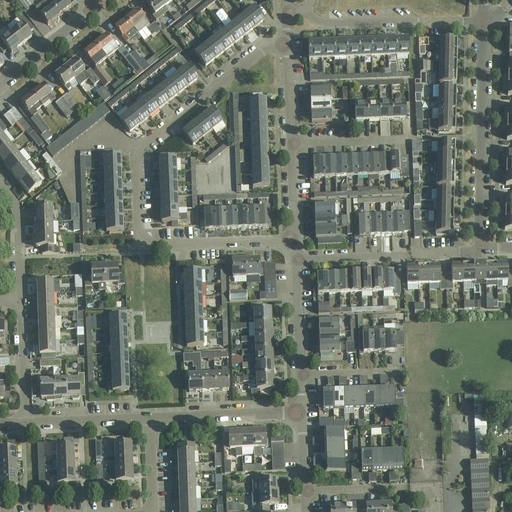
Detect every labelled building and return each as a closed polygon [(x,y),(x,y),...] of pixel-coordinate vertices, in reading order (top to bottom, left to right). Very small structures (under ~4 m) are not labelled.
[(33,6),(28,0),(16,0),(25,11),(33,6)] [(59,16),(46,0),(35,9),(47,26),(59,16)] [(46,0),(59,16),(70,7),(64,0),(46,0)] [(165,8),(157,0),(151,0),(146,4),(154,15),(152,17),(156,22),(168,12),(165,8)] [(157,0),(165,8),(174,1),(173,0),(157,0)] [(216,1),(214,0),(210,0),(203,5),(206,9),(216,1)] [(189,12),(194,7),(191,3),(186,8),(189,12)] [(194,13),(196,16),(206,9),(203,5),(194,13)] [(244,16),(254,29),(264,21),(254,8),(244,16)] [(126,20),(137,34),(143,42),(151,37),(152,39),(161,32),(158,28),(154,24),(150,27),(137,11),(126,20)] [(196,16),(194,13),(184,21),(187,24),(196,16)] [(172,19),(175,23),(181,18),(178,14),(172,19)] [(21,25),(11,33),(22,46),(32,38),(28,34),(33,30),(27,23),(22,16),(17,20),(21,25)] [(244,16),(234,24),(244,37),(254,29),(244,16)] [(131,40),(130,39),(137,34),(126,20),(115,29),(126,44),(131,40)] [(187,24),(184,21),(175,28),(177,32),(187,24)] [(234,24),(224,32),(234,44),(244,37),(234,24)] [(162,25),(158,28),(161,32),(161,33),(166,29),(162,25)] [(224,32),(214,39),(225,52),(234,44),(224,32)] [(11,54),(22,46),(11,33),(1,41),(0,39),(0,50),(3,54),(8,50),(11,54)] [(106,59),(114,54),(118,50),(106,36),(95,45),(106,59)] [(214,39),(205,47),(215,60),(225,52),(214,39)] [(383,57),(396,57),(395,40),(383,41),(383,57)] [(395,40),(396,57),(408,56),(408,40),(395,40)] [(359,58),(371,58),(370,41),(358,42),(359,58)] [(370,41),(371,58),(383,57),(383,41),(370,41)] [(437,52),(456,52),(457,41),(439,41),(439,52),(437,52)] [(333,43),(334,59),(346,59),(346,42),(333,43)] [(346,42),(346,59),(359,58),(358,42),(346,42)] [(321,60),(321,43),(308,44),(309,60),(321,60)] [(321,60),(334,59),(333,43),(321,43),(321,60)] [(106,59),(95,45),(83,54),(95,68),(106,59)] [(205,68),(215,60),(205,47),(195,55),(205,68)] [(179,48),(165,59),(168,62),(178,54),(179,55),(182,52),(179,48)] [(456,63),(456,52),(437,52),(439,52),(439,63),(456,63)] [(142,59),(140,60),(134,53),(130,57),(143,73),(149,68),(146,63),(142,59)] [(125,61),(134,73),(132,74),(136,79),(143,73),(130,57),(125,61)] [(158,70),(168,62),(165,59),(156,67),(158,70)] [(74,80),(80,87),(88,80),(94,87),(99,83),(92,74),(88,77),(75,60),(65,68),(74,80)] [(456,74),(456,63),(439,63),(439,73),(436,73),(436,74),(456,74)] [(145,75),(148,78),(158,70),(156,67),(145,75)] [(188,67),(178,75),(188,87),(198,79),(188,67)] [(69,84),(74,80),(65,68),(55,77),(67,92),(72,88),(69,84)] [(98,69),(92,74),(99,83),(104,89),(110,83),(98,69)] [(420,81),(414,81),(414,86),(418,86),(420,86),(426,86),(426,78),(426,73),(420,73),(420,78),(420,81)] [(436,74),(436,85),(439,85),(446,85),(456,85),(456,74),(436,74)] [(139,86),(148,78),(145,75),(136,82),(139,86)] [(178,95),(188,87),(178,75),(168,82),(178,95)] [(127,90),(129,93),(139,86),(136,82),(127,90)] [(168,103),(178,95),(168,82),(158,90),(168,103)] [(44,85),(32,95),(39,104),(42,107),(49,102),(50,104),(51,103),(55,100),(54,98),(50,93),(44,85)] [(436,100),(455,100),(456,89),(450,89),(450,87),(440,87),(438,87),(438,99),(436,99),(436,100)] [(120,101),(129,93),(127,90),(117,98),(120,101)] [(148,98),(159,110),(168,103),(158,90),(148,98)] [(310,102),(330,101),(330,90),(310,91),(310,102)] [(32,95),(21,104),(27,112),(32,118),(33,120),(29,123),(49,148),(51,146),(52,146),(48,141),(51,138),(47,133),(43,127),(44,126),(36,115),(37,114),(36,112),(42,107),(39,104),(32,95)] [(66,95),(61,99),(75,117),(80,113),(66,95)] [(117,98),(108,105),(107,106),(110,109),(120,101),(117,98)] [(149,118),(159,110),(148,98),(139,105),(149,118)] [(55,104),(63,114),(69,122),(75,117),(61,99),(55,104)] [(380,121),(393,120),(392,104),(392,101),(390,101),(390,99),(380,100),(380,102),(379,102),(380,105),(380,121)] [(438,110),(455,111),(455,100),(436,100),(438,100),(438,110)] [(263,101),(249,101),(250,114),(266,114),(265,101),(263,101)] [(330,101),(310,102),(311,113),(330,112),(330,101)] [(392,104),(393,120),(405,120),(405,104),(392,104)] [(103,105),(98,109),(105,117),(109,114),(103,105)] [(129,113),(139,126),(149,118),(139,105),(129,113)] [(362,105),(354,106),(355,112),(355,122),(368,121),(367,105),(362,105)] [(380,121),(380,105),(367,105),(368,121),(380,121)] [(9,114),(17,124),(22,119),(14,109),(9,114)] [(105,117),(98,109),(93,113),(100,121),(105,117)] [(202,118),(212,131),(222,123),(212,110),(202,118)] [(455,111),(438,110),(438,121),(435,121),(455,122),(455,111)] [(330,112),(311,113),(311,124),(331,123),(330,112)] [(89,116),(95,125),(100,121),(93,113),(89,116)] [(129,134),(139,126),(129,113),(119,121),(129,134)] [(17,124),(9,114),(3,118),(11,128),(17,124)] [(266,126),(266,114),(250,114),(250,127),(266,126)] [(95,125),(89,116),(84,120),(91,129),(95,125)] [(212,131),(202,118),(192,126),(202,138),(212,131)] [(91,129),(84,120),(79,124),(86,132),(91,129)] [(435,132),(437,132),(437,134),(449,134),(449,133),(455,133),(455,122),(435,121),(435,132)] [(25,123),(20,127),(25,133),(29,129),(25,123)] [(74,128),(81,136),(86,132),(79,124),(74,128)] [(182,134),(188,142),(192,146),(202,138),(192,126),(182,134)] [(250,139),(267,138),(266,126),(250,127),(250,139)] [(74,128),(70,131),(76,140),(81,136),(74,128)] [(76,140),(70,131),(65,135),(72,144),(76,140)] [(29,137),(33,142),(38,139),(33,133),(29,137)] [(224,145),(227,149),(230,147),(222,137),(219,133),(216,135),(224,145)] [(0,152),(10,145),(2,135),(0,136),(0,152)] [(65,135),(60,139),(67,147),(72,144),(65,135)] [(267,151),(267,138),(250,139),(251,151),(267,151)] [(38,139),(33,142),(38,148),(43,145),(38,139)] [(62,151),(67,147),(60,139),(56,143),(62,151)] [(56,143),(52,146),(51,146),(58,155),(62,151),(56,143)] [(435,154),(454,155),(455,144),(437,143),(437,154),(435,154)] [(0,152),(0,160),(4,165),(18,155),(10,145),(0,152)] [(224,145),(214,153),(217,157),(227,149),(224,145)] [(46,150),(47,151),(53,158),(58,155),(51,146),(49,148),(46,150)] [(268,163),(267,151),(251,151),(251,164),(268,163)] [(207,165),(217,157),(214,153),(204,161),(207,165)] [(42,158),(47,164),(51,161),(46,154),(42,158)] [(167,155),(167,160),(159,161),(159,174),(176,173),(175,154),(167,155)] [(454,165),(454,155),(435,154),(435,155),(437,155),(437,165),(434,165),(454,165)] [(25,165),(18,155),(4,165),(12,175),(25,165)] [(378,177),(389,176),(388,156),(378,157),(378,177)] [(407,158),(400,158),(400,156),(388,156),(389,176),(399,176),(400,179),(408,179),(407,158)] [(103,158),(104,170),(120,170),(120,157),(103,158)] [(357,178),(368,177),(367,157),(356,158),(357,178)] [(378,177),(378,157),(367,157),(368,177),(378,177)] [(324,159),(324,179),(335,179),(334,158),(324,159)] [(335,179),(346,178),(345,158),(334,158),(335,179)] [(345,158),(346,178),(357,178),(356,158),(345,158)] [(313,179),(324,179),(324,159),(312,159),(313,179)] [(46,165),(53,174),(56,178),(61,174),(51,161),(47,164),(46,165)] [(268,175),(268,163),(251,164),(252,176),(268,175)] [(20,185),(33,175),(25,165),(12,175),(20,185)] [(454,165),(434,165),(434,176),(454,176),(454,165)] [(121,182),(120,170),(104,170),(104,183),(121,182)] [(176,185),(176,173),(159,174),(160,186),(176,185)] [(41,185),(33,175),(20,185),(28,195),(41,185)] [(268,175),(252,176),(252,189),(269,188),(268,175)] [(453,187),(454,176),(434,176),(437,176),(436,189),(437,189),(447,189),(448,187),(453,187)] [(247,189),(241,189),(240,177),(236,177),(237,189),(237,193),(247,193),(247,189)] [(104,183),(105,195),(121,195),(121,182),(104,183)] [(177,198),(176,185),(160,186),(160,198),(177,198)] [(336,199),(347,198),(347,194),(346,194),(346,188),(340,188),(340,194),(336,194),(336,199)] [(368,197),(371,197),(379,197),(379,192),(379,188),(368,189),(368,197)] [(357,198),(360,198),(368,197),(368,189),(357,189),(357,193),(357,198)] [(434,202),(453,202),(453,191),(436,191),(436,202),(434,202)] [(105,208),(121,207),(121,195),(105,195),(105,208)] [(177,210),(177,198),(160,198),(161,211),(177,210)] [(505,199),(503,199),(503,206),(505,206),(505,209),(511,209),(511,198),(505,198),(505,199)] [(453,213),(453,202),(434,202),(433,213),(453,213)] [(35,211),(35,224),(52,223),(52,212),(52,205),(35,206),(35,211)] [(70,223),(73,222),(79,222),(78,206),(69,206),(70,223)] [(314,218),(334,217),(334,206),(314,207),(314,218)] [(106,220),(122,219),(121,207),(105,208),(106,220)] [(236,211),(237,230),(248,230),(247,210),(243,210),(243,208),(236,208),(236,211)] [(269,209),(259,210),(258,210),(259,229),(270,229),(269,209)] [(187,222),(186,216),(186,210),(177,210),(161,211),(161,223),(187,222)] [(258,210),(247,210),(248,230),(259,229),(258,210)] [(204,231),(215,231),(215,211),(204,212),(204,221),(200,222),(200,230),(204,230),(204,231)] [(226,231),(225,211),(215,211),(215,231),(226,231)] [(226,231),(237,230),(236,211),(225,211),(226,231)] [(402,217),(391,217),(392,237),(403,237),(403,234),(410,233),(409,213),(402,214),(402,217)] [(453,213),(433,213),(433,223),(453,224),(453,213)] [(314,218),(315,229),(335,228),(334,217),(314,218)] [(380,218),(381,237),(392,237),(391,217),(380,218)] [(359,238),(370,238),(369,218),(358,218),(359,238)] [(369,218),(370,238),(381,237),(380,218),(369,218)] [(122,219),(106,220),(106,233),(122,232),(122,219)] [(35,235),(53,235),(52,223),(35,224),(35,235)] [(421,223),(413,223),(414,239),(422,239),(421,223)] [(453,235),(453,224),(433,223),(433,224),(435,224),(435,237),(446,237),(447,235),(453,235)] [(335,228),(315,229),(315,240),(325,240),(325,246),(341,246),(341,239),(335,239),(335,228)] [(53,247),(53,235),(35,235),(36,248),(42,248),(42,256),(59,255),(59,251),(55,247),(53,247)] [(75,242),(75,251),(83,250),(83,241),(75,242)] [(246,278),(259,277),(262,277),(262,267),(259,267),(259,260),(245,261),(246,278)] [(233,278),(246,278),(245,261),(232,261),(233,278)] [(496,265),(496,283),(507,282),(507,289),(511,288),(511,274),(507,274),(507,265),(505,265),(505,263),(497,264),(497,265),(496,265)] [(84,279),(84,288),(92,288),(92,285),(98,285),(98,291),(105,291),(104,285),(103,268),(97,268),(97,266),(96,265),(92,265),(90,267),(91,268),(90,268),(91,278),(84,279)] [(451,276),(445,277),(446,291),(453,291),(452,284),(463,284),(462,267),(460,267),(460,265),(453,266),(453,267),(451,267),(451,276)] [(485,265),(473,266),(474,283),(485,283),(485,265)] [(497,288),(496,283),(496,265),(493,265),(485,265),(485,283),(486,283),(486,288),(497,288)] [(428,268),(429,285),(439,285),(439,291),(446,291),(445,277),(440,277),(439,267),(437,267),(437,266),(430,266),(430,268),(428,268)] [(463,284),(474,283),(473,266),(465,266),(462,267),(463,284)] [(117,267),(103,268),(104,285),(117,284),(117,286),(125,286),(124,277),(117,277),(117,267)] [(408,267),(408,268),(406,268),(407,286),(418,285),(417,268),(415,268),(415,267),(408,267)] [(418,285),(429,285),(428,268),(426,268),(426,267),(420,268),(417,268),(418,285)] [(184,273),(184,286),(201,286),(200,273),(184,273)] [(382,273),(371,274),(372,293),(382,293),(382,273)] [(393,273),(382,273),(382,293),(393,293),(393,296),(400,296),(399,276),(393,276),(393,273)] [(349,274),(339,275),(339,295),(350,294),(349,274)] [(360,274),(349,274),(350,294),(361,294),(360,274)] [(372,293),(371,274),(360,274),(361,294),(361,300),(372,299),(372,293)] [(317,295),(329,295),(328,275),(317,276),(317,295)] [(339,275),(328,275),(329,295),(339,295),(339,275)] [(37,283),(37,295),(53,295),(52,282),(37,283)] [(201,298),(201,286),(184,286),(185,298),(201,298)] [(246,293),(229,293),(229,303),(246,303),(246,293)] [(37,295),(38,307),(53,307),(53,295),(37,295)] [(185,311),(201,310),(201,298),(185,298),(185,311)] [(383,301),(383,309),(383,313),(394,313),(394,308),(388,308),(388,301),(383,301)] [(253,312),(254,325),(271,324),(270,311),(263,311),(262,304),(250,305),(250,312),(253,312)] [(329,315),(329,310),(329,305),(318,305),(318,315),(329,315)] [(38,307),(38,319),(54,319),(53,307),(38,307)] [(202,323),(201,310),(185,311),(186,323),(202,323)] [(110,330),(126,330),(126,317),(109,317),(110,330)] [(54,331),(54,319),(38,319),(38,331),(54,331)] [(318,322),(318,334),(338,333),(338,322),(318,322)] [(202,323),(186,323),(186,336),(202,335),(202,323)] [(271,324),(254,325),(254,330),(254,338),(272,337),(273,337),(272,331),(271,331),(271,324)] [(110,343),(127,342),(126,330),(110,330),(110,343)] [(38,331),(39,343),(55,343),(54,331),(38,331)] [(318,334),(319,344),(339,344),(338,333),(318,334)] [(362,333),(358,333),(358,354),(359,356),(363,356),(363,354),(374,354),(373,334),(362,334),(362,333)] [(387,333),(384,334),(385,354),(396,353),(395,343),(395,333),(387,333)] [(384,334),(373,334),(374,354),(385,354),(384,334)] [(203,348),(202,335),(186,336),(186,348),(203,348)] [(254,338),(255,351),(272,350),(272,337),(254,338)] [(55,343),(39,343),(39,356),(41,355),(55,355),(61,354),(60,342),(55,343)] [(111,355),(127,354),(127,342),(110,343),(111,355)] [(355,354),(355,343),(350,344),(345,344),(346,354),(355,354)] [(339,344),(319,344),(319,356),(320,356),(333,355),(339,355),(339,344)] [(0,357),(8,357),(8,347),(2,347),(2,350),(0,350),(0,357)] [(273,363),(272,350),(255,351),(255,364),(273,363)] [(111,367),(128,367),(127,354),(111,355),(111,367)] [(202,393),(201,376),(200,361),(200,355),(182,356),(183,365),(192,364),(192,369),(195,369),(196,376),(188,376),(189,393),(202,393)] [(255,364),(256,377),(273,376),(274,376),(274,370),(273,370),(273,363),(255,364)] [(112,380),(128,379),(128,367),(111,367),(112,380)] [(227,369),(221,370),(221,375),(214,375),(215,392),(228,392),(227,369)] [(84,388),(84,378),(84,375),(77,375),(77,381),(66,381),(66,398),(71,398),(71,400),(72,401),(78,401),(79,400),(79,398),(79,388),(84,388)] [(202,393),(215,392),(214,375),(201,376),(202,393)] [(260,395),(260,390),(274,390),(273,376),(256,377),(256,389),(251,389),(251,395),(260,395)] [(128,379),(112,380),(112,392),(129,392),(128,379)] [(323,412),(333,411),(333,391),(332,379),(327,379),(328,391),(323,392),(323,390),(322,390),(323,412)] [(66,381),(53,382),(54,402),(61,402),(62,400),(62,399),(66,398),(66,381)] [(40,387),(31,387),(32,398),(41,397),(41,399),(46,399),(46,400),(46,401),(47,402),(54,402),(53,382),(40,382),(40,387)] [(384,409),(394,409),(395,412),(403,411),(403,395),(394,395),(394,387),(394,389),(384,390),(384,409)] [(353,391),(354,410),(364,410),(363,390),(353,391)] [(374,410),(374,390),(363,390),(364,410),(374,410)] [(384,409),(384,390),(374,390),(374,410),(384,409)] [(343,391),(333,391),(333,411),(344,411),(343,391)] [(344,411),(354,410),(353,391),(343,391),(344,411)] [(141,402),(155,399),(154,394),(140,396),(141,402)] [(319,421),(319,430),(333,429),(333,420),(319,421)] [(324,433),(324,443),(344,442),(344,431),(322,432),(322,433),(324,433)] [(253,432),(240,433),(241,450),(253,449),(253,432)] [(253,432),(253,449),(254,458),(261,458),(260,449),(266,449),(268,449),(268,441),(265,441),(265,432),(253,432)] [(228,439),(223,439),(224,449),(224,450),(235,450),(235,458),(238,458),(242,458),(241,450),(240,433),(228,433),(228,439)] [(345,452),(344,442),(324,443),(324,453),(345,452)] [(486,443),(475,443),(475,457),(476,457),(487,457),(486,443)] [(56,444),(57,461),(74,460),(73,448),(73,444),(56,444)] [(114,458),(132,458),(131,445),(114,446),(114,458)] [(178,466),(194,465),(193,453),(194,453),(194,446),(178,446),(178,453),(177,453),(178,466)] [(0,463),(16,462),(15,450),(0,450),(0,463)] [(272,459),(284,459),(283,451),(271,451),(272,459)] [(345,462),(345,452),(324,453),(325,463),(345,462)] [(372,472),(382,471),(381,452),(371,453),(372,472)] [(382,471),(392,471),(391,452),(381,452),(382,471)] [(391,452),(392,471),(402,471),(402,473),(403,473),(402,452),(391,452)] [(372,472),(371,453),(361,453),(361,474),(362,474),(362,472),(372,472)] [(469,462),(469,475),(471,511),(486,511),(489,511),(487,462),(488,462),(488,457),(487,457),(476,457),(476,462),(469,462)] [(132,470),(132,458),(114,458),(115,470),(132,470)] [(57,473),(74,473),(74,460),(57,461),(57,473)] [(0,474),(16,474),(16,462),(0,463),(0,474)] [(345,473),(345,462),(325,463),(325,473),(323,473),(323,474),(345,473)] [(178,478),(194,477),(194,465),(178,466),(178,478)] [(132,470),(115,470),(115,483),(133,482),(132,470)] [(74,473),(57,473),(58,494),(69,493),(69,484),(75,484),(74,473)] [(0,487),(17,487),(16,474),(0,474),(0,487)] [(265,476),(250,477),(250,483),(251,483),(252,495),(278,494),(277,482),(265,482),(265,476)] [(179,490),(194,489),(194,477),(178,478),(179,486),(179,490)] [(194,489),(179,490),(179,502),(195,501),(195,499),(194,489)] [(278,506),(278,494),(252,495),(251,495),(251,511),(266,511),(266,507),(278,506)] [(179,511),(195,511),(195,501),(179,502),(179,511)]
